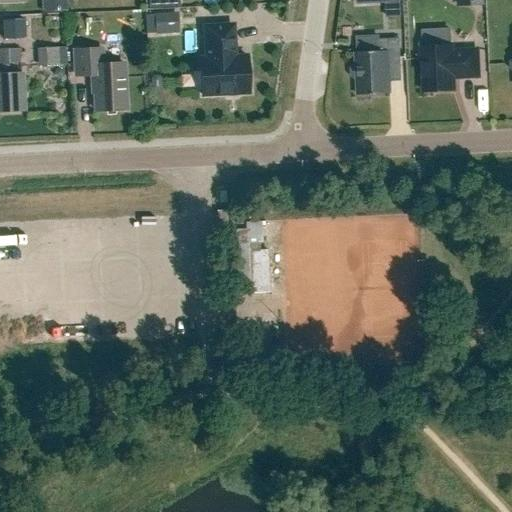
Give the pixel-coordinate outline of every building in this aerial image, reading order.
[(41,0),(42,12),(66,11),(65,0),(41,0)] [(169,7),(168,0),(148,0),(149,8),(169,7)] [(155,35),(175,34),(174,12),(154,13),(155,35)] [(25,39),(24,20),(3,21),(4,40),(25,39)] [(234,57),(233,25),(205,27),(206,58),(199,58),(201,94),(224,93),(228,96),(236,96),(239,93),(249,92),(247,56),(234,57)] [(390,93),(388,63),(400,62),(399,38),(377,39),(378,51),(356,52),(356,65),(353,65),(350,68),(350,76),(353,78),(357,78),(358,95),(390,93)] [(452,51),(452,45),(422,47),(424,92),(454,90),(453,77),(479,76),(477,50),(452,51)] [(63,65),(63,46),(37,46),(37,65),(63,65)] [(102,64),(101,48),(75,49),(76,76),(92,76),(93,85),(95,85),(96,111),(126,109),(124,63),(102,64)] [(8,50),(9,63),(21,63),(20,49),(8,50)] [(2,64),(2,50),(0,50),(0,112),(24,111),(22,73),(3,74),(2,64)] [(228,234),(226,210),(217,211),(218,235),(228,234)] [(268,250),(248,251),(248,243),(236,244),(238,289),(250,289),(250,294),(270,293),(268,250)]
